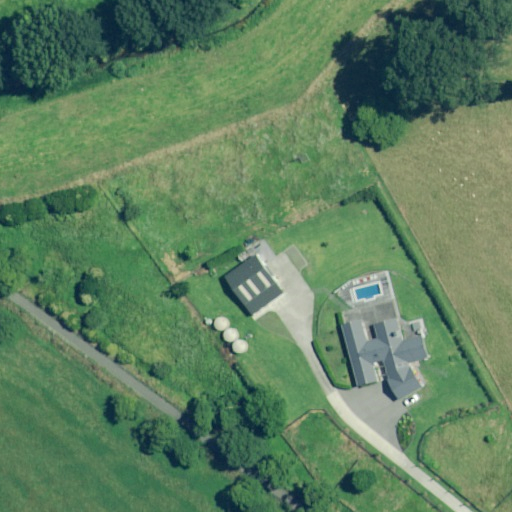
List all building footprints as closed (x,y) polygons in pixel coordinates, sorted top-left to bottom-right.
[(286,294),(258,255),(228,277),(256,316),(286,294)] [(220,333),(230,324),(221,314),(211,323),(220,333)] [(424,389),(413,368),(413,365),(431,360),(425,336),(404,342),(399,320),(377,326),(380,339),(370,342),(364,321),(344,326),(360,386),(380,381),(375,363),(385,361),(389,375),(402,400),(424,389)] [(230,324),(220,333),(230,344),(240,335),(230,324)] [(240,335),(230,344),(239,354),(249,345),(240,335)]
